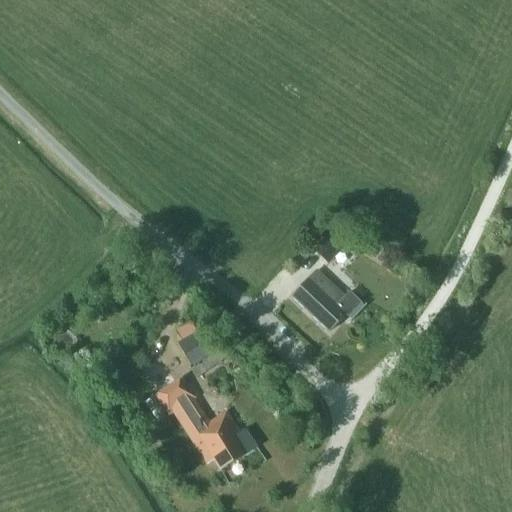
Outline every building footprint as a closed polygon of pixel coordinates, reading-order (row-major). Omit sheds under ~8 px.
[(337,232),(317,252),(329,263),(349,243),(337,232)] [(306,260),(312,253),(307,248),(301,255),(306,260)] [(292,297),(331,334),(348,316),(354,322),(367,308),(350,292),(345,297),(317,271),(309,279),(292,297)] [(405,284),(405,290),(409,293),(415,292),(419,288),(418,283),(414,280),(409,280),(405,284)] [(204,329),(183,341),(196,365),(217,353),(204,329)] [(213,461),(219,471),(257,448),(245,430),(239,433),(226,413),(209,423),(194,399),(196,398),(182,378),(145,402),(158,422),(173,413),(207,465),(213,461)]
